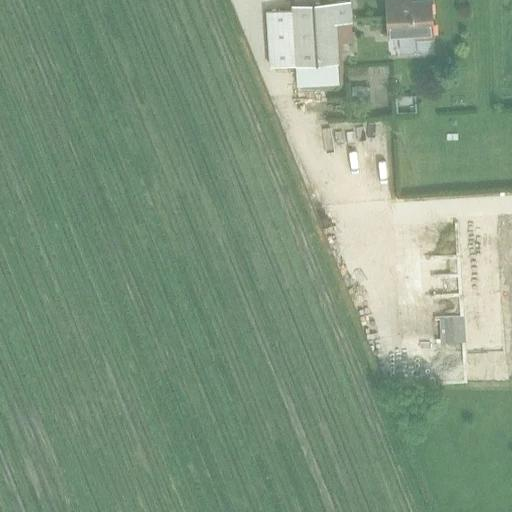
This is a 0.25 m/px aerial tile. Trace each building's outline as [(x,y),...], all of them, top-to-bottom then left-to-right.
[(401,0),(385,0),(387,36),(415,35),(415,39),(433,37),(430,0),(426,0),(402,1),(401,0)] [(292,4),(292,8),(296,65),(337,63),(336,42),(351,41),(350,22),(351,22),(349,1),(292,4)] [(296,65),(292,8),(266,10),(270,67),(296,65)] [(393,59),(394,39),(383,39),(382,59),(393,59)] [(338,87),(337,63),(296,65),(297,90),(338,87)]
